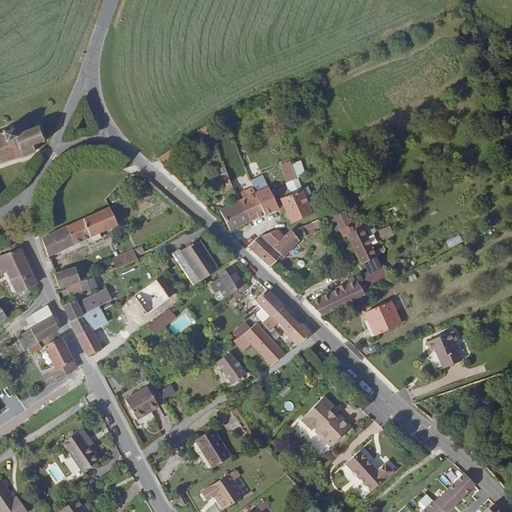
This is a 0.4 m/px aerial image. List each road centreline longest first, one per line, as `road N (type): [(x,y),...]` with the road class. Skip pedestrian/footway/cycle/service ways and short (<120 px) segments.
road 1 (tertiary): [(509,511),(118,141)]
road 2 (residential): [(32,253),(164,511)]
